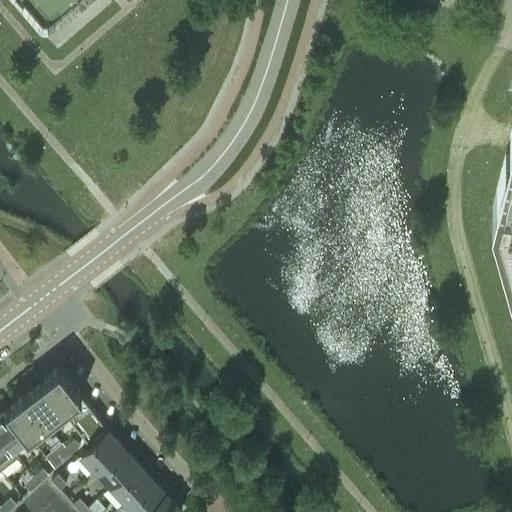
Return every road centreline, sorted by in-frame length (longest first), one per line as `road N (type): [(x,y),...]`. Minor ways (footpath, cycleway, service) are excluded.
road 1 (tertiary): [(37,300),(162,207),(209,161),(240,123),(288,0)]
road 2 (residential): [(216,511),(219,505),(37,300)]
